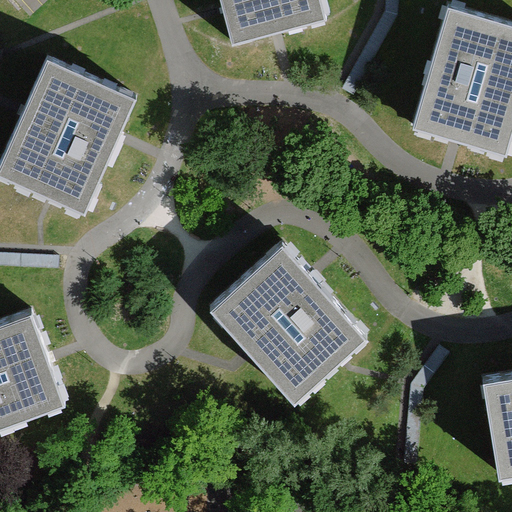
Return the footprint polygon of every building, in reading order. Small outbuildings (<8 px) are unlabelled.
[(321,0),(216,0),(228,42),(326,15),(321,0)] [(511,123),(511,24),(449,6),(413,124),(504,151),(511,123)] [(128,93),(38,53),(0,139),(0,178),(49,200),(76,212),(128,93)] [(367,334),(279,240),(205,308),(293,403),(367,334)] [(32,302),(0,314),(0,421),(67,396),(32,302)] [(511,375),(484,381),(499,468),(511,465),(511,375)]
